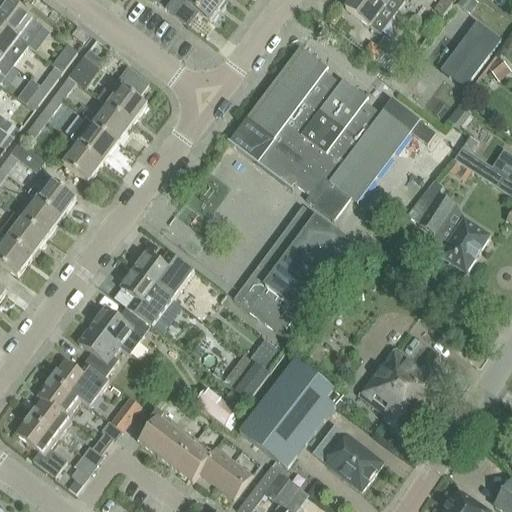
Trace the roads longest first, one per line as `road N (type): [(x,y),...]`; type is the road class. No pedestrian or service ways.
road 1 (residential): [(0,385),(210,103)]
road 2 (tertiary): [(406,511),(511,346)]
road 3 (residential): [(210,103),(72,0)]
road 4 (residential): [(210,103),(290,0)]
